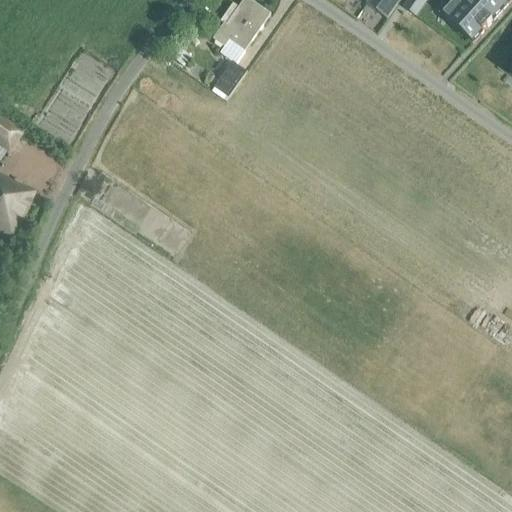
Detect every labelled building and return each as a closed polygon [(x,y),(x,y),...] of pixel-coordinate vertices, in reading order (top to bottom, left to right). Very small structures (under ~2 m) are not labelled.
[(224,25),(213,41),(224,49),(220,55),(232,63),(235,65),(270,16),(247,0),(244,0),(238,9),(233,5),(220,23),(224,25)] [(370,0),(366,6),(386,20),(400,0),(370,0)] [(472,45),(487,28),(455,0),(451,0),(439,15),(472,45)] [(455,0),(487,28),(502,12),(488,0),(455,0)] [(511,0),(488,0),(502,12),(511,0)] [(203,31),(193,35),(196,42),(206,39),(203,31)] [(171,44),(165,52),(182,65),(188,57),(171,44)] [(232,63),(213,89),(228,99),(247,73),(235,65),(232,63)] [(0,148),(8,153),(19,139),(0,124),(0,148)] [(0,232),(12,238),(32,194),(0,178),(0,232)]
